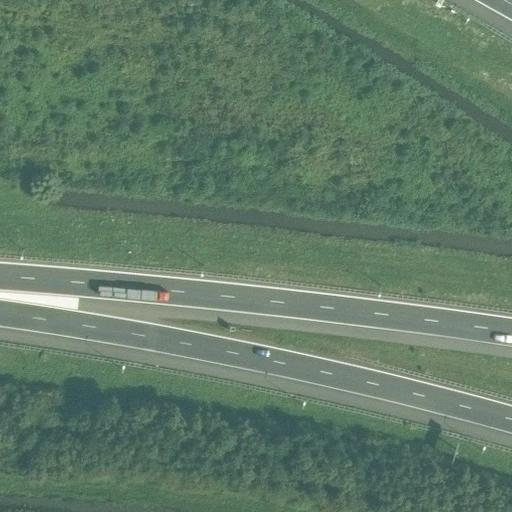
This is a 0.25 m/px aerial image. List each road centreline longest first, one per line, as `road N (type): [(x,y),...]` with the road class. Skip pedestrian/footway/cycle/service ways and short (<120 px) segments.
road 1 (motorway): [(0,304),(511,419)]
road 2 (motorway): [(0,276),(511,332)]
